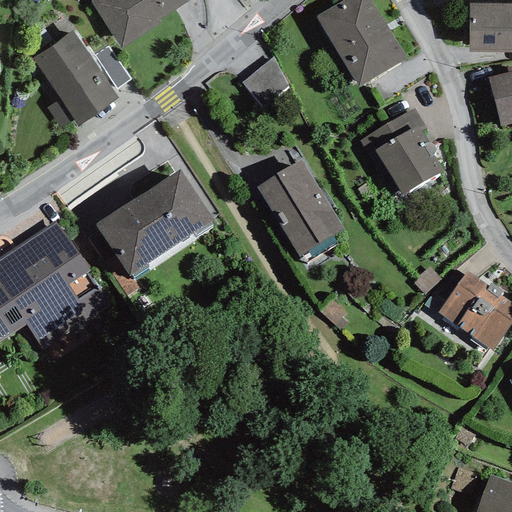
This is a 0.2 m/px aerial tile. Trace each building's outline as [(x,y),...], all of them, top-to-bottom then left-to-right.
[(92,0),(90,2),(121,49),(161,23),(159,21),(190,0),(92,0)] [(371,0),(344,0),(316,17),(358,87),(407,59),(371,0)] [(511,3),(468,4),(468,52),(511,51),(511,3)] [(119,98),(72,31),(32,59),(59,99),(74,120),(78,126),(119,98)] [(107,46),(94,55),(117,88),(130,79),(107,46)] [(273,58),(242,83),(263,107),(287,87),(273,58)] [(511,71),(488,78),(500,127),(511,123),(511,71)] [(62,129),(74,120),(59,99),(47,108),(62,129)] [(419,125),(421,129),(425,127),(414,109),(359,141),(370,159),(378,155),(375,150),(377,150),(416,127),(419,125)] [(377,150),(375,150),(378,155),(402,195),(443,172),(433,155),(434,154),(434,152),(435,149),(434,146),(432,145),(430,143),(428,143),(425,143),(428,141),(421,129),(419,125),(416,127),(377,150)] [(343,230),(300,160),(256,187),(299,257),(343,230)] [(213,221),(179,169),(94,224),(123,268),(129,277),(131,276),(132,278),(212,225),(211,223),(213,221)] [(89,271),(55,221),(0,257),(0,342),(26,325),(44,353),(91,321),(111,309),(98,289),(87,272),(89,271)] [(430,267),(413,283),(425,296),(442,280),(430,267)] [(139,289),(132,278),(131,276),(129,277),(123,268),(112,274),(127,297),(139,289)] [(489,287),(466,271),(437,313),(493,351),(511,323),(511,303),(500,295),(502,291),(491,284),(489,287)] [(479,475),(457,467),(449,488),(470,496),(479,475)] [(511,511),(511,482),(490,475),(475,511),(511,511)]
